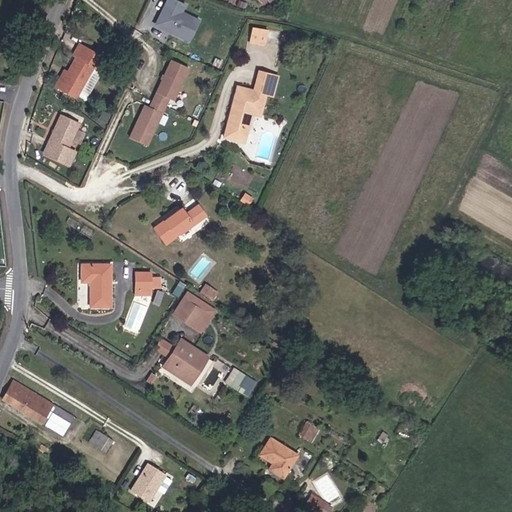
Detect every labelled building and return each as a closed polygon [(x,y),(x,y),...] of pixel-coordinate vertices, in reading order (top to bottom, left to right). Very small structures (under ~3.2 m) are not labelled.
[(183,32),(193,11),(175,2),(175,0),(158,0),(157,3),(151,5),(161,22),(162,20),(164,22),(163,23),(183,32)] [(161,22),(151,5),(147,15),(161,22)] [(250,27),(247,37),(264,40),(267,30),(250,27)] [(63,49),(66,51),(73,40),(70,38),(63,49)] [(97,55),(73,40),(66,51),(56,66),(46,82),(64,94),(84,62),(90,66),(97,55)] [(212,61),(216,52),(207,48),(203,57),(212,61)] [(170,98),(174,100),(189,66),(169,59),(150,104),(143,102),(128,137),(149,146),(170,98)] [(64,94),(70,98),(90,66),(84,62),(64,94)] [(42,79),(46,82),(56,66),(52,64),(42,79)] [(250,64),(248,73),(269,78),(271,70),(250,64)] [(269,78),(248,73),(245,83),(229,79),(214,133),(237,140),(245,108),(254,111),(260,87),(266,89),(269,78)] [(78,95),(86,100),(100,79),(92,74),(78,95)] [(78,150),(69,146),(81,122),(63,114),(46,152),(72,164),(78,150)] [(250,197),(242,191),(238,198),(246,203),(250,197)] [(153,228),(164,245),(206,214),(199,204),(187,213),(182,206),(153,228)] [(94,304),(114,304),(114,261),(85,261),(85,276),(94,277),(94,304)] [(152,268),(136,270),(138,287),(154,285),(154,283),(164,282),(163,270),(152,272),(152,268)] [(197,288),(210,296),(215,288),(202,280),(197,288)] [(200,327),(212,308),(184,290),(171,308),(178,313),(187,299),(202,308),(192,322),(200,327)] [(178,313),(192,322),(202,308),(187,299),(178,313)] [(160,364),(187,381),(207,351),(180,334),(174,344),(164,338),(158,347),(167,353),(160,364)] [(228,384),(238,390),(248,374),(237,368),(228,384)] [(238,390),(247,395),(256,380),(248,374),(238,390)] [(0,401),(30,419),(42,400),(3,377),(0,381),(0,401)] [(30,419),(52,433),(65,413),(42,400),(30,419)] [(295,433),(304,439),(312,427),(303,421),(295,433)] [(92,430),(86,440),(97,446),(103,436),(92,430)] [(276,473),(290,452),(265,435),(253,451),(265,459),(268,461),(265,466),(276,473)] [(159,467),(141,457),(125,485),(143,495),(159,467)] [(167,471),(150,503),(158,507),(175,475),(167,471)] [(299,503),(312,511),(320,499),(306,491),(299,503)]
